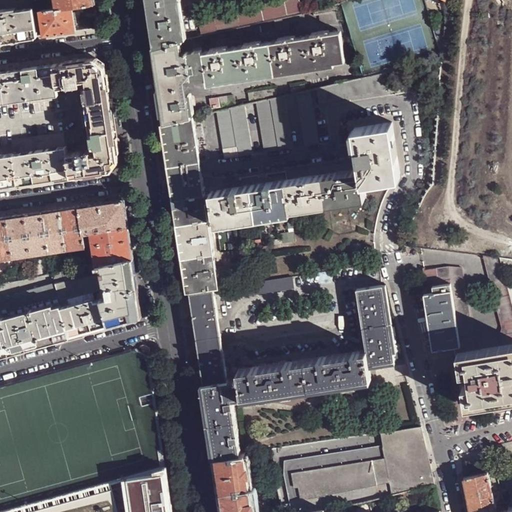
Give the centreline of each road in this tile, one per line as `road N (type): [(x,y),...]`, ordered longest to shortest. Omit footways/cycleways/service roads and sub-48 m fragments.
road 1 (track): [(467,0),(451,197),(463,221),(511,243)]
road 2 (tertiary): [(195,511),(168,326)]
road 3 (residential): [(0,371),(168,326)]
road 4 (tertiary): [(168,326),(146,176)]
road 5 (residential): [(0,199),(146,176)]
road 6 (tertiary): [(146,176),(127,39)]
road 7 (residential): [(127,39),(0,57)]
